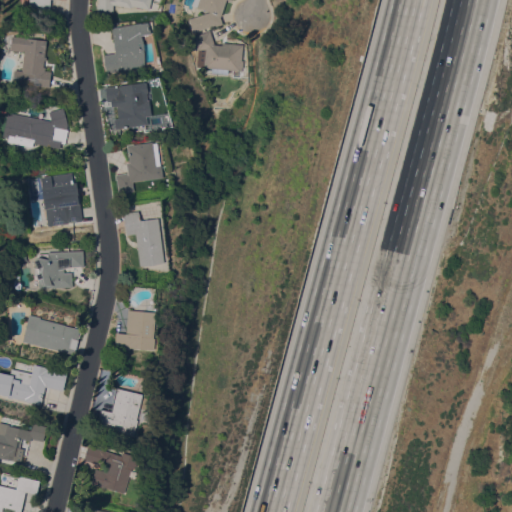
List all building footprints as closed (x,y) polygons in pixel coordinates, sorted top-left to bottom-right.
[(52,0),(52,11),(29,9),(28,9),(28,0),(52,0)] [(152,0),(151,11),(133,7),(132,10),(115,6),(115,13),(97,14),(97,0),(152,0)] [(226,0),(221,16),(220,16),(223,24),(215,26),(215,25),(193,32),(189,19),(211,12),(192,5),(193,0),(226,0)] [(141,22),(141,23),(149,22),(150,33),(141,35),(144,44),(145,66),(107,72),(104,54),(117,52),(112,27),(141,22)] [(222,44),(222,42),(243,44),(241,60),(243,60),(242,72),(203,69),(205,49),(197,50),(194,41),(195,40),(194,36),(206,32),(205,31),(210,29),(214,44),(222,44)] [(20,51),(10,50),(12,35),(46,40),(43,67),(45,67),(45,70),(51,71),(49,87),(40,86),(40,85),(23,82),(23,84),(12,83),(14,69),(18,69),(20,51)] [(119,128),(116,106),(121,106),(120,99),(107,101),(105,87),(145,81),(148,102),(145,102),(148,124),(119,128)] [(67,129),(68,129),(65,143),(61,142),(60,148),(33,143),(32,147),(2,140),(8,112),(51,121),(49,111),(63,107),(68,124),(67,129)] [(160,164),(161,164),(163,176),(132,181),(134,190),(119,192),(117,180),(116,180),(115,174),(128,172),(126,163),(130,162),(127,145),(133,144),(153,141),(153,143),(157,142),(160,164)] [(82,220),(77,221),(77,220),(65,222),(64,210),(46,212),(45,201),(43,201),(41,178),(46,177),(46,175),(66,172),(72,171),(74,188),(78,188),(82,220)] [(164,262),(140,265),(136,233),(127,234),(124,212),(138,210),(141,220),(158,217),(164,262)] [(83,250),(84,266),(70,266),(63,268),(63,272),(71,272),(72,286),(39,287),(39,279),(37,278),(36,277),(36,275),(35,272),(35,266),(36,266),(35,260),(36,257),(39,254),(48,253),(48,252),(83,250)] [(155,311),(153,337),(155,338),(154,349),(115,346),(116,332),(126,333),(128,309),(155,311)] [(29,314),(40,317),(40,318),(80,328),(77,339),(78,339),(74,354),(22,341),(29,314)] [(46,367),(46,366),(67,371),(63,390),(45,386),(41,404),(0,394),(0,374),(9,376),(11,368),(31,373),(33,364),(46,367)] [(136,419),(138,419),(135,431),(134,430),(133,435),(124,433),(125,432),(116,430),(117,426),(112,425),(111,428),(97,424),(101,409),(111,411),(117,387),(143,393),(136,419)] [(0,416),(10,418),(8,425),(30,430),(32,423),(46,426),(43,441),(31,438),(31,440),(30,440),(29,442),(25,441),(20,462),(0,457),(0,416)] [(121,455),(122,452),(138,456),(134,468),(131,467),(124,493),(91,483),(96,468),(105,471),(108,462),(100,459),(98,464),(83,459),(88,445),(121,455)] [(0,511),(0,485),(16,489),(19,476),(39,481),(36,494),(25,491),(20,511),(0,511)]
